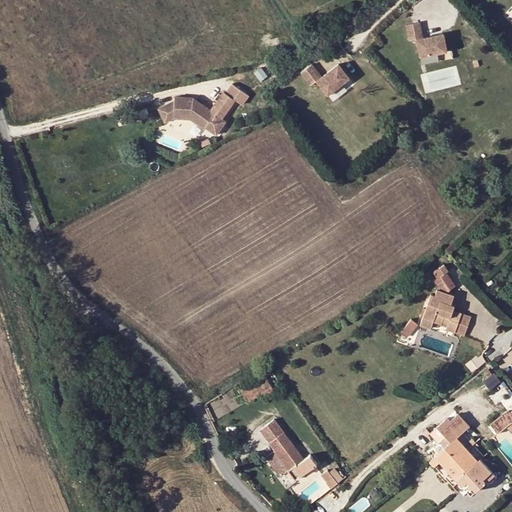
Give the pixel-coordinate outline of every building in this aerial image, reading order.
[(418,21),(404,24),(407,40),(415,38),(418,55),(445,50),(441,33),(422,37),(418,21)] [(320,76),(310,63),(299,72),(309,85),(315,80),(326,93),(348,77),(337,63),(320,76)] [(222,90),(212,104),(224,112),(233,99),(222,90)] [(224,120),(220,117),(209,109),(192,97),(173,96),(173,99),(157,107),(164,121),(171,117),(189,118),(203,128),(203,126),(215,134),(224,120)] [(209,109),(220,117),(224,112),(212,104),(209,109)] [(443,263),(431,271),(435,278),(447,270),(443,263)] [(430,293),(422,317),(432,321),(441,324),(442,321),(447,323),(445,329),(463,335),(469,315),(452,309),(451,312),(448,311),(450,303),(453,295),(436,289),(434,294),(430,293)] [(408,317),(400,331),(408,336),(417,322),(408,317)] [(432,321),(422,317),(419,325),(430,329),(432,321)] [(255,386),(264,381),(260,376),(240,390),(248,401),(260,393),(255,386)] [(262,397),(272,390),(265,379),(264,381),(255,386),(260,393),(262,397)] [(448,416),(437,426),(446,436),(440,442),(445,448),(430,462),(437,469),(443,464),(462,486),(468,481),(477,490),(487,482),(490,485),(498,478),(492,472),(480,459),(478,461),(457,438),(469,426),(458,414),(451,420),(448,416)] [(275,450),(273,451),(287,470),(294,479),(316,463),(310,454),(302,459),(273,419),(260,429),(275,450)] [(287,470),(273,451),(265,458),(279,476),(287,470)] [(484,456),(480,459),(492,472),(495,469),(484,456)] [(324,480),(330,475),(326,469),(319,474),(324,480)] [(330,475),(324,480),(323,481),(329,488),(336,482),(330,475)]
